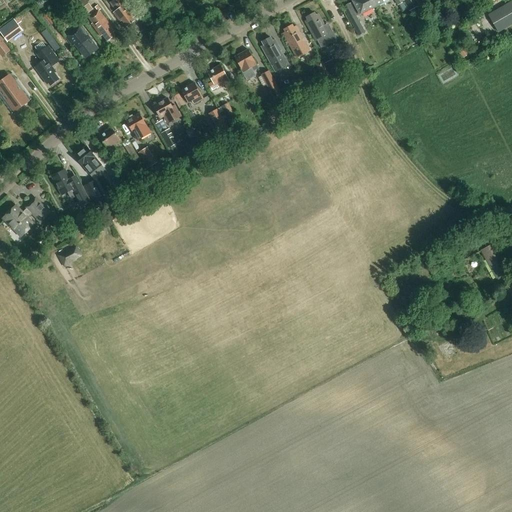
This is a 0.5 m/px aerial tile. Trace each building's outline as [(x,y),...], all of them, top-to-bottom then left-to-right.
[(94,10),(86,0),(81,0),(73,7),(82,19),(94,10)] [(134,17),(129,9),(131,7),(125,0),(113,0),(110,2),(116,11),(114,12),(122,22),(123,20),(128,26),(135,21),(133,18),(134,17)] [(342,7),(352,26),(358,36),(364,33),(355,17),(360,14),(360,15),(375,6),(371,0),(352,0),(353,0),(352,1),(348,4),(348,3),(342,7)] [(418,0),(405,0),(405,1),(410,11),(421,6),(418,0)] [(511,0),(488,15),(499,33),(511,25),(511,0)] [(52,12),(52,13),(56,20),(62,16),(58,9),(52,12)] [(89,18),(92,23),(92,24),(102,37),(103,36),(107,41),(115,35),(113,32),(115,31),(99,10),(89,18)] [(306,23),(316,41),(318,40),(322,48),(337,40),(328,24),(325,26),(319,16),(317,17),(315,14),(308,18),(310,21),(306,23)] [(22,21),(19,17),(0,30),(0,34),(7,43),(23,32),(18,24),(22,21)] [(86,58),(98,49),(80,26),(66,36),(73,45),(75,44),(86,58)] [(308,35),(303,37),(298,27),(295,29),(294,26),(285,30),(287,33),(284,35),(294,53),(308,46),(309,49),(314,47),(308,35)] [(419,43),(425,40),(420,30),(414,33),(419,43)] [(0,36),(0,49),(4,55),(11,51),(0,36)] [(271,37),(262,42),(265,46),(262,48),(275,73),(289,65),(275,40),(273,42),(271,37)] [(37,54),(42,61),(34,67),(47,84),(49,82),(51,85),(58,79),(54,73),(57,70),(54,66),(61,61),(49,45),(37,54)] [(259,68),(257,65),(248,50),(235,57),(242,68),(241,69),(243,73),(251,68),(253,71),(259,68)] [(468,50),(461,55),(464,58),(470,54),(468,50)] [(324,64),(331,77),(340,72),(333,59),(324,64)] [(221,65),(208,72),(214,83),(211,85),(212,87),(213,87),(214,90),(221,86),(221,85),(223,84),(226,88),(232,85),(221,65)] [(262,75),(274,100),(283,95),(270,71),(262,75)] [(17,110),(27,103),(8,76),(0,81),(0,90),(3,94),(4,92),(17,110)] [(300,76),(293,80),(300,93),(307,89),(300,76)] [(308,76),(303,78),(308,86),(312,84),(308,76)] [(194,104),(204,98),(195,82),(182,89),(189,102),(192,100),(194,104)] [(155,104),(154,105),(162,118),(165,116),(169,123),(181,115),(175,104),(172,106),(168,97),(161,101),(160,99),(154,103),(155,104)] [(218,109),(209,114),(222,138),(232,133),(225,121),(218,109)] [(127,120),(134,133),(139,140),(142,138),(151,132),(140,113),(134,116),(133,115),(128,117),(128,119),(127,120)] [(115,147),(123,141),(112,127),(100,136),(109,147),(113,144),(115,147)] [(170,129),(162,134),(173,153),(185,146),(179,136),(175,138),(170,129)] [(125,146),(134,161),(140,158),(131,143),(125,146)] [(74,156),(83,167),(89,174),(101,163),(87,146),(74,156)] [(158,162),(148,147),(139,153),(149,168),(158,162)] [(65,170),(53,176),(62,195),(68,192),(72,198),(76,196),(82,206),(91,201),(77,175),(70,179),(65,170)] [(115,183),(122,191),(124,190),(126,188),(116,175),(112,179),(115,183)] [(95,180),(84,186),(95,206),(96,209),(107,203),(106,200),(95,180)] [(14,229),(16,228),(22,234),(33,224),(28,219),(33,214),(40,222),(49,213),(35,199),(26,207),(27,208),(22,213),(16,207),(4,218),(14,229)] [(96,211),(91,214),(98,226),(103,223),(96,211)] [(56,217),(50,222),(55,228),(56,229),(59,226),(62,223),(56,217)] [(498,280),(511,272),(496,245),(482,252),(498,280)] [(65,250),(57,254),(64,267),(83,257),(77,246),(66,252),(65,250)]
